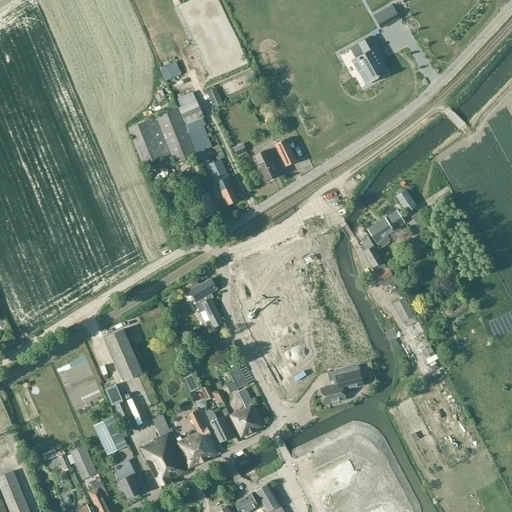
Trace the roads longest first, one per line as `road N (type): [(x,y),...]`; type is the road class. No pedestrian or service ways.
road 1 (unclassified): [(216,242),(409,110),(511,5)]
road 2 (unclassified): [(223,256),(329,217),(354,245),(429,384)]
road 3 (unclassified): [(0,364),(181,251),(216,242)]
road 4 (residential): [(271,431),(279,419),(227,309),(223,256)]
road 5 (track): [(473,139),(440,109),(333,183)]
road 6 (residential): [(132,511),(271,431)]
